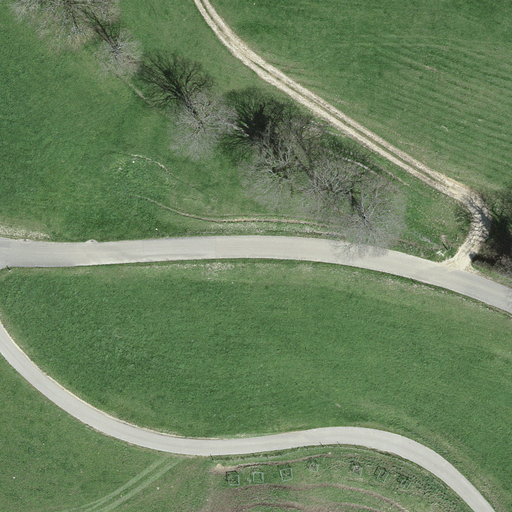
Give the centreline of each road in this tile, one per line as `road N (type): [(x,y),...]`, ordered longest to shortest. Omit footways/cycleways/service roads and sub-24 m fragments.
road 1 (track): [(0,335),(39,380),(106,425),(208,446),(372,436),(431,460),(485,511)]
road 2 (unclassified): [(511,300),(451,276),(340,250),(0,250)]
road 3 (track): [(200,0),(249,58),(477,207),(481,229),(451,276)]
